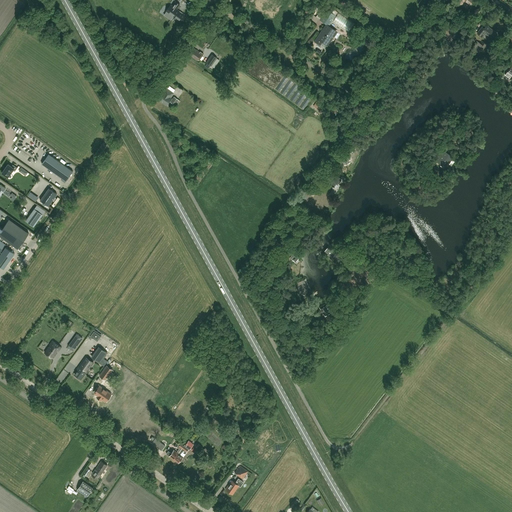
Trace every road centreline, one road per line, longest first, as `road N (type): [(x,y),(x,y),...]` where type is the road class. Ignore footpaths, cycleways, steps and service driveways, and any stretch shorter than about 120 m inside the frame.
road 1 (primary): [(348,511),(64,0)]
road 2 (unclassified): [(353,440),(340,450),(328,443),(144,106),(145,91),(210,0)]
road 3 (unclassified): [(210,511),(0,363)]
road 4 (unclassified): [(189,511),(0,379)]
